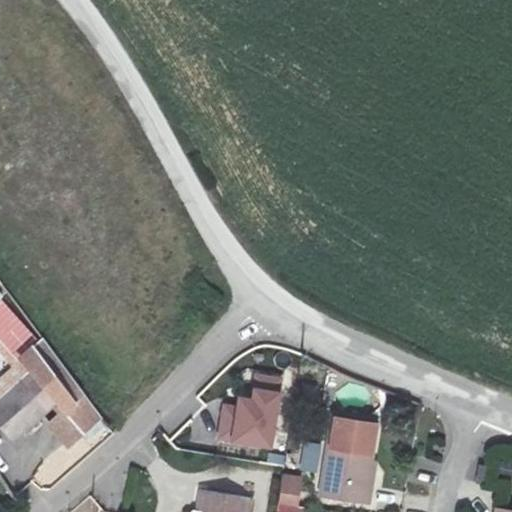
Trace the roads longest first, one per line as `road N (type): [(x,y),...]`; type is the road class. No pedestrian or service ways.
road 1 (tertiary): [(56,0),(260,310)]
road 2 (residential): [(260,310),(39,511)]
road 3 (tertiary): [(260,310),(466,403)]
